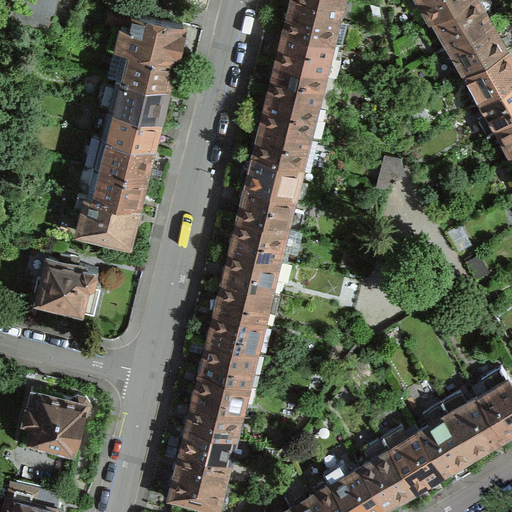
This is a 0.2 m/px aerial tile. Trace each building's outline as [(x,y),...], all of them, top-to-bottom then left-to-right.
[(16,0),(6,17),(48,27),(54,0),(16,0)] [(290,6),(334,17),(338,0),(291,0),(290,6)] [(421,0),(431,17),(433,16),(460,0),(421,0)] [(450,43),(490,20),(484,8),(486,7),(482,0),(460,0),(433,16),(450,43)] [(121,22),(116,44),(174,58),(182,60),(187,41),(179,39),(180,34),(183,22),(110,4),(106,19),(121,22)] [(286,22),(284,29),(285,29),(328,40),(334,17),(290,6),(286,22)] [(490,20),(450,43),(466,71),(506,47),(495,27),(490,20)] [(277,60),(324,72),(331,41),(328,40),(285,29),(279,53),(277,60)] [(171,72),(174,58),(116,44),(108,73),(117,76),(167,88),(171,72)] [(506,47),(466,71),(482,99),(511,80),(511,57),(511,55),(506,47)] [(270,91),(316,103),(324,72),(277,60),(275,72),(273,72),(270,84),(269,91),(270,91)] [(163,103),(167,88),(117,76),(110,105),(159,117),(163,103)] [(478,116),(487,132),(497,126),(511,117),(511,80),(482,99),(488,110),(478,116)] [(308,134),(316,103),(270,91),(264,114),(262,122),(308,134)] [(102,134),(152,147),(156,132),(159,117),(110,105),(102,134)] [(511,117),(497,126),(511,152),(511,117)] [(305,146),(308,134),(262,122),(259,134),(258,134),(255,146),(253,153),(302,165),(310,167),(315,148),(305,146)] [(148,163),(152,147),(102,134),(95,164),(145,176),(148,163)] [(376,183),(384,185),(401,175),(403,168),(401,157),(384,152),(376,183)] [(294,196),(302,165),(253,153),(253,154),(248,177),(246,184),(247,184),(293,196),(294,196)] [(141,190),(145,176),(95,164),(88,193),(138,206),(141,190)] [(244,196),(243,196),(240,208),(238,215),(286,227),(293,196),(247,184),(244,196)] [(131,232),(138,206),(88,193),(87,193),(78,229),(129,242),(131,232)] [(286,227),(238,215),(233,234),(234,234),(233,239),(232,246),(278,258),(286,227)] [(280,284),(283,285),(289,260),(278,258),(232,246),(226,269),(224,277),(270,289),(273,276),(281,278),(280,284)] [(34,289),(39,291),(38,297),(58,302),(58,303),(62,310),(70,312),(77,308),(78,307),(94,311),(96,302),(100,284),(94,283),(98,266),(78,261),(79,255),(61,250),(59,257),(48,254),(43,276),(38,275),(34,289)] [(266,307),(275,309),(279,291),(270,289),(224,277),(223,277),(218,296),(219,296),(218,301),(216,308),(263,319),(266,307)] [(263,319),(216,308),(210,333),(209,339),(255,350),(263,319)] [(201,370),(247,381),(255,350),(209,339),(208,339),(203,358),(204,358),(203,363),(201,370)] [(502,434),(511,428),(511,427),(511,382),(501,364),(482,375),(488,386),(477,392),(502,434)] [(237,412),(240,412),(247,381),(201,370),(195,394),(193,401),(237,412)] [(24,416),(33,419),(29,436),(52,442),(51,447),(69,451),(70,447),(73,447),(82,412),(88,408),(90,400),(86,394),(78,392),(72,395),(48,390),(41,388),(37,403),(28,401),(24,416)] [(442,399),(473,453),(479,449),(493,441),(492,439),(502,434),(477,392),(467,398),(460,388),(442,399)] [(442,399),(423,410),(429,421),(419,427),(443,468),(453,462),(454,464),(458,462),(473,453),(442,399)] [(237,412),(193,401),(192,401),(188,417),(187,424),(231,435),(237,412)] [(421,484),(434,476),(433,474),(443,468),(419,427),(408,433),(402,423),(383,434),(415,487),(421,484)] [(183,440),(181,447),(225,458),(231,435),(187,424),(183,440)] [(364,445),(370,455),(360,462),(384,503),(394,497),(395,499),(400,496),(415,487),(383,434),(364,445)] [(225,458),(181,447),(177,464),(175,470),(220,481),(225,458)] [(384,503),(360,462),(349,468),(343,457),(324,468),(328,475),(349,511),(373,511),(375,511),(374,509),(384,503)] [(220,481),(175,470),(171,488),(169,494),(214,505),(220,481)] [(313,483),(318,491),(312,495),(322,511),(349,511),(328,475),(313,483)] [(1,511),(61,511),(64,505),(56,503),(59,489),(10,477),(1,511)] [(322,511),(312,495),(292,507),(294,511),(322,511)]
